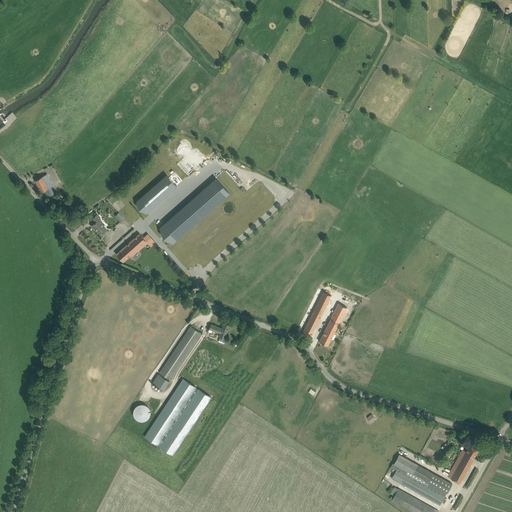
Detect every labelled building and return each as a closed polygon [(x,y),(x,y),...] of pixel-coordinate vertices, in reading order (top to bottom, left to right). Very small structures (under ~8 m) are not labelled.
[(219,186),(206,171),(150,221),(163,236),(219,186)] [(41,191),(48,187),(53,185),(47,174),(42,176),(35,180),(41,191)] [(129,213),(159,186),(149,175),(119,201),(129,213)] [(107,229),(101,223),(103,222),(100,218),(100,217),(97,214),(91,219),(94,222),(91,225),(94,229),(95,228),(101,234),(107,229)] [(139,256),(145,263),(161,249),(149,235),(144,238),(140,233),(116,254),(123,261),(131,254),(132,256),(148,242),(151,246),(139,256)] [(300,324),(312,296),(293,287),(282,312),(291,316),(289,319),(300,324)] [(323,291),(302,332),(310,337),(331,295),(323,291)] [(319,341),(328,345),(347,307),(338,303),(319,341)] [(224,338),(229,325),(224,323),(222,328),(211,324),(209,328),(220,333),(219,336),(220,337),(219,340),(224,342),(226,338),(224,338)] [(191,326),(159,372),(170,380),(201,333),(191,326)] [(152,382),(154,383),(164,389),(170,381),(158,373),(152,382)] [(145,434),(162,445),(174,453),(211,397),(183,378),(145,434)] [(149,420),(149,404),(135,404),(136,420),(149,420)] [(462,449),(447,476),(459,483),(478,450),(469,445),(466,451),(462,449)] [(394,463),(443,490),(447,493),(452,483),(399,454),(394,463)] [(391,478),(440,505),(446,495),(397,468),(391,478)] [(392,500),(412,511),(437,511),(439,511),(398,488),(392,500)]
